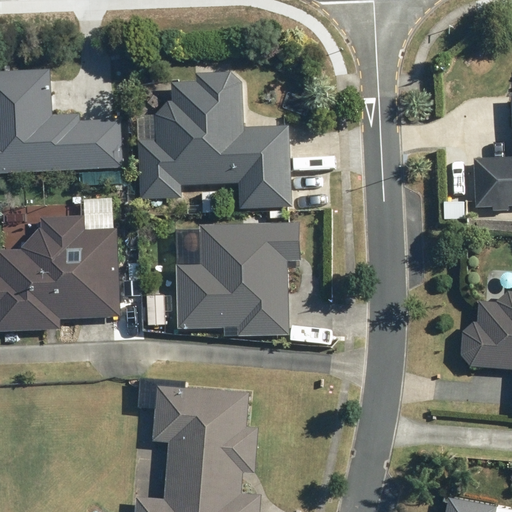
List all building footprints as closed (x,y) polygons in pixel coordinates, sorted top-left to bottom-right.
[(0,173),(123,168),(121,119),(78,120),(78,113),(52,114),(50,68),(0,69),(0,173)] [(181,195),(181,182),(240,180),(241,206),(292,204),(290,148),(289,122),(244,124),(243,79),(233,69),(197,71),(197,79),(172,80),(173,98),(169,98),(155,113),(156,138),(138,139),(140,196),(181,195)] [(511,158),(476,160),(478,207),(493,207),(493,211),(508,211),(508,207),(511,207),(511,158)] [(120,313),(117,228),(85,229),(84,216),(44,217),(44,227),(24,249),(1,250),(2,275),(0,275),(0,327),(61,326),(61,315),(98,314),(120,313)] [(303,225),(203,228),(204,267),(179,268),(181,331),(241,330),(241,338),(292,337),(291,311),(290,262),(304,262),(303,225)] [(143,292),(126,291),(125,325),(141,326),(143,292)] [(472,367),(511,369),(511,291),(510,292),(498,302),(497,304),(481,302),(480,323),(476,323),(465,332),(463,357),(472,367)] [(168,298),(150,297),(148,326),(166,327),(168,298)] [(254,396),(160,388),(156,443),(172,444),(168,502),(140,500),(138,511),(262,511),(264,497),(244,496),(246,473),(259,475),(262,429),(251,428),(254,396)] [(496,511),(497,508),(451,500),(448,511),(496,511)]
